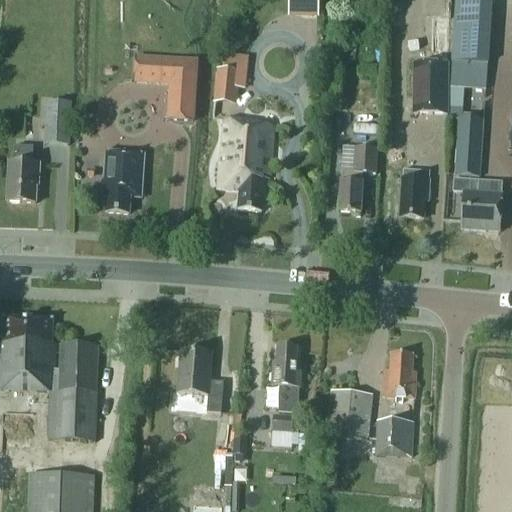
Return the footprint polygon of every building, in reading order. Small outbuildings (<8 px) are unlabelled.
[(302,0),(303,15),(316,15),(316,0),(302,0)] [(452,63),(489,65),(492,5),(456,3),(452,63)] [(424,17),(424,53),(448,53),(448,17),(424,17)] [(218,74),(216,97),(233,99),(236,76),(244,77),(246,62),(226,60),(224,75),(218,74)] [(193,124),(197,64),(173,62),(171,86),(169,122),(193,124)] [(487,65),(452,63),(451,89),(486,91),(487,65)] [(414,66),(414,115),(447,116),(448,66),(414,66)] [(121,97),(121,117),(148,117),(148,91),(137,90),(137,97),(121,97)] [(69,117),(70,105),(47,104),(46,116),(45,140),(68,141),(69,117)] [(273,127),(255,125),(224,120),(217,192),(239,194),(238,212),(261,214),(264,181),(269,182),(273,127)] [(458,121),(454,178),(479,180),(483,122),(458,121)] [(389,135),(387,167),(404,168),(406,135),(389,135)] [(7,204),(36,205),(37,180),(39,180),(40,166),(32,166),(33,149),(15,148),(14,165),(9,165),(7,204)] [(106,198),(105,214),(129,216),(130,198),(141,199),(144,157),(105,154),(102,198),(106,198)] [(339,215),(360,216),(362,185),(361,185),(361,175),(375,176),(376,156),(354,155),(353,171),(342,171),(341,184),(340,184),(339,215)] [(399,219),(424,221),(425,203),(428,203),(429,173),(403,172),(402,181),(401,181),(399,219)] [(502,184),(478,183),(453,181),(453,194),(464,194),(461,232),(499,234),(502,196),(501,196),(502,184)] [(97,395),(98,348),(60,346),(59,371),(54,371),(55,346),(52,346),(53,321),(3,320),(2,344),(0,344),(0,392),(49,394),(48,442),(95,444),(96,395),(97,395)] [(271,388),(279,388),(278,415),(296,416),(298,390),(299,390),(300,375),(295,374),(297,350),(277,348),(276,365),(272,365),(271,388)] [(181,353),(177,395),(180,395),(180,400),(190,401),(190,396),(208,397),(206,415),(221,416),(223,384),(209,383),(211,355),(181,353)] [(382,399),(414,401),(416,374),(412,373),(413,356),(390,355),(389,373),(384,372),(382,399)] [(324,458),(325,458),(321,460),(321,482),(335,483),(338,459),(339,443),(368,443),(372,398),(330,393),(326,440),(325,440),(324,458)] [(273,418),(271,435),(292,437),(294,420),(273,418)] [(377,422),(375,458),(411,460),(413,424),(377,422)] [(246,458),(246,441),(234,440),(233,458),(246,458)] [(27,511),(93,511),(95,478),(29,476),(27,511)]
